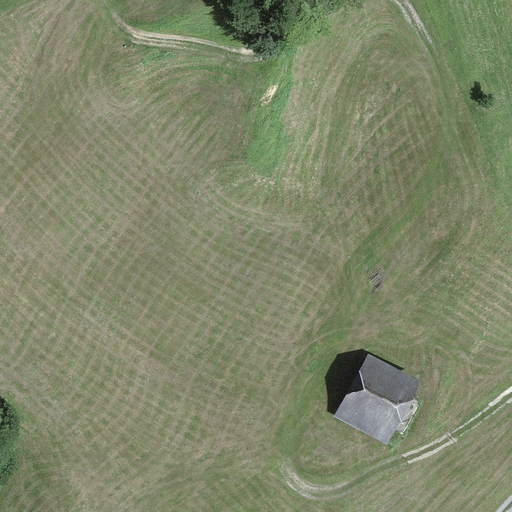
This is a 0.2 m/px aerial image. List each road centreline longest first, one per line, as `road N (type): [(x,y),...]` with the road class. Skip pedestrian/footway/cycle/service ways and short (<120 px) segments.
road 1 (track): [(399,0),(444,74),(449,131),(442,161),(291,422),(287,473),(315,492),(344,488),(463,429),(511,394)]
road 2 (track): [(102,0),(133,32),(254,55),(339,0)]
